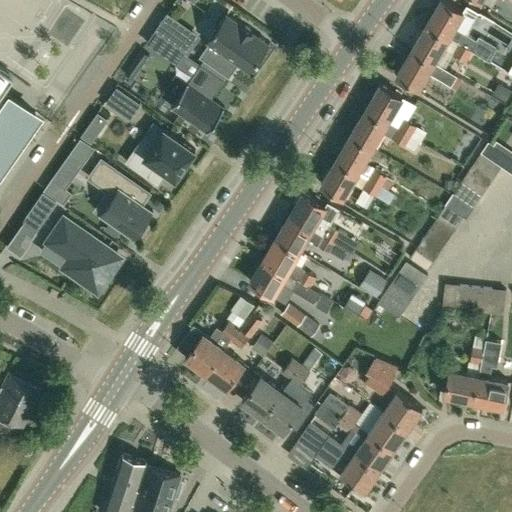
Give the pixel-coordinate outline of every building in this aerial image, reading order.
[(460,43),(472,50),(489,60),(497,46),(479,35),(477,40),(465,33),(478,11),(466,4),(463,10),(445,0),(438,0),(426,22),(449,36),(460,43)] [(239,63),(250,71),(270,43),(227,13),(207,40),(209,42),(200,56),(229,77),(239,63)] [(426,22),(411,47),(434,61),(449,36),(426,22)] [(199,39),(181,26),(171,41),(189,53),(199,39)] [(162,54),(177,64),(185,52),(188,54),(189,53),(171,41),(162,54)] [(472,50),(460,43),(454,53),(466,60),(472,50)] [(458,74),(434,61),(411,47),(397,72),(420,86),(428,71),(452,85),(458,74)] [(142,49),(125,73),(133,78),(150,54),(142,49)] [(171,106),(208,131),(225,107),(212,97),(224,79),(202,63),(189,81),(188,81),(171,106)] [(0,161),(35,111),(8,92),(7,94),(0,89),(0,88),(11,73),(0,65),(0,161)] [(388,120),(403,95),(380,81),(365,106),(388,120)] [(350,132),(373,145),(388,120),(365,106),(350,132)] [(399,128),(411,135),(417,125),(405,118),(399,128)] [(393,138),(405,145),(411,135),(399,128),(393,138)] [(159,167),(175,179),(195,152),(163,130),(151,147),(141,140),(125,163),(150,180),(159,167)] [(373,145),(350,132),(335,157),(358,170),(373,145)] [(81,136),(69,153),(82,162),(94,146),(81,136)] [(489,141),(482,151),(481,153),(501,166),(509,154),(489,141)] [(501,166),(481,153),(474,163),(494,176),(501,166)] [(93,209),(132,238),(151,211),(141,203),(149,192),(101,157),(87,177),(107,191),(93,209)] [(358,170),(335,157),(320,182),(343,196),(358,170)] [(494,176),(474,163),(467,173),(487,186),(494,176)] [(369,179),(381,186),(388,175),(376,168),(369,179)] [(460,182),(480,196),(487,186),(467,173),(460,182)] [(376,195),(381,186),(369,179),(364,188),(376,195)] [(480,196),(460,182),(454,193),(473,206),(480,196)] [(20,223),(33,232),(56,199),(43,190),(20,223)] [(328,199),(325,203),(303,190),(289,213),(312,227),(311,229),(317,232),(319,227),(325,230),(323,233),(335,240),(341,230),(330,223),(340,206),(328,199)] [(473,206),(454,193),(447,202),(465,214),(467,215),(473,206)] [(465,214),(447,202),(441,211),(458,223),(465,214)] [(458,223),(441,211),(435,220),(452,232),(458,223)] [(298,248),(299,249),(307,237),(317,243),(317,242),(330,250),(335,240),(323,233),(325,230),(319,227),(317,232),(311,229),(312,227),(289,213),(276,235),(298,248)] [(65,266),(98,289),(114,265),(110,262),(116,253),(65,218),(49,241),(72,257),(65,266)] [(452,232),(435,220),(428,230),(446,241),(452,232)] [(422,239),(439,250),(446,241),(428,230),(422,239)] [(293,260),(299,249),(298,248),(276,235),(263,257),(286,271),(285,272),(290,275),(292,272),(298,275),(297,277),(310,285),(316,275),(302,267),(303,266),(293,260)] [(439,250),(422,239),(416,247),(433,259),(439,250)] [(433,259),(416,247),(410,256),(427,267),(433,259)] [(263,257),(250,280),(273,293),(280,281),(314,300),(320,290),(316,288),(316,289),(310,285),(297,277),(298,275),(292,272),(290,275),(285,272),(286,271),(263,257)] [(399,268),(421,284),(429,274),(406,258),(399,268)] [(391,278),(414,295),(421,284),(399,268),(391,278)] [(361,284),(377,295),(387,280),(370,269),(361,284)] [(384,289),(406,305),(414,295),(391,278),(384,289)] [(443,306),(455,307),(458,283),(446,282),(443,306)] [(470,284),(458,283),(455,307),(467,308),(470,284)] [(478,310),(482,286),(470,284),(467,308),(478,310)] [(494,287),(482,286),(478,310),(491,311),(494,287)] [(504,312),(506,288),(494,287),(491,311),(504,312)] [(406,305),(384,289),(377,299),(399,315),(406,305)] [(277,307),(312,332),(320,321),(285,296),(277,307)] [(252,309),(240,326),(232,337),(242,345),(263,316),(252,309)] [(225,346),(232,337),(240,326),(229,318),(222,328),(218,325),(210,335),(204,330),(185,356),(206,371),(221,351),(225,346)] [(486,337),(484,347),(482,362),(474,399),(504,404),(509,379),(491,375),(493,365),(498,366),(503,340),(486,337)] [(474,399),(482,362),(484,347),(473,345),(468,371),(450,367),(445,393),(474,399)] [(221,351),(206,371),(227,387),(246,361),(225,346),(221,351)] [(292,375),(301,364),(292,357),(284,369),(292,375)] [(368,369),(371,371),(365,379),(382,391),(396,371),(375,357),(368,369)] [(301,364),(292,375),(301,382),(310,370),(301,364)] [(0,413),(24,425),(44,384),(10,368),(0,389),(0,413)] [(243,398),(264,414),(283,388),(262,373),(243,398)] [(318,399),(329,383),(319,376),(308,392),(318,399)] [(398,387),(383,408),(408,425),(423,404),(398,387)] [(303,403),(283,388),(264,414),(284,429),(303,403)] [(330,389),(324,398),(343,411),(349,402),(330,389)] [(394,446),(369,429),(355,419),(343,411),(324,398),(315,411),(334,424),(337,420),(349,428),(341,440),(380,467),(394,446)] [(343,411),(355,419),(361,411),(349,402),(343,411)] [(369,429),(394,446),(408,425),(383,408),(369,429)] [(380,467),(341,440),(311,419),(297,439),(316,451),(315,452),(317,452),(321,445),(346,462),(341,470),(366,488),(380,467)] [(107,511),(130,511),(148,460),(122,451),(103,511),(107,511)] [(168,511),(174,493),(179,495),(184,478),(180,477),(181,473),(160,465),(159,468),(150,465),(151,463),(150,462),(133,511),(168,511)]
